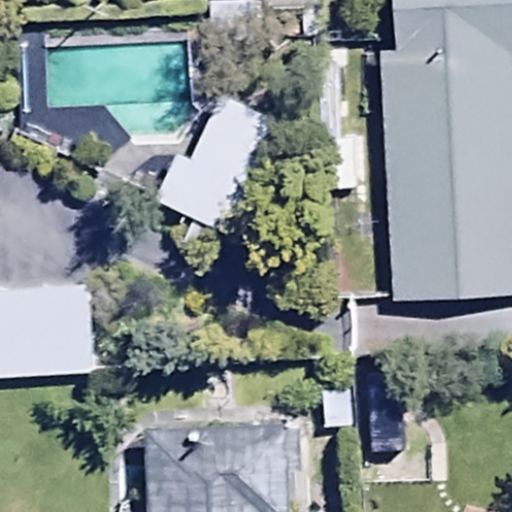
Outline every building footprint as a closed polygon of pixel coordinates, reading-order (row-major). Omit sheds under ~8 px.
[(511,0),(396,0),(399,64),(381,65),(393,315),(511,309),(511,0)] [(258,11),(212,11),(211,52),(257,53),(258,11)] [(180,168),(159,208),(226,244),(287,129),(230,99),(191,173),(180,168)] [(0,388),(101,385),(97,295),(0,299),(0,388)] [(291,511),(288,440),(152,447),(157,511),(291,511)]
